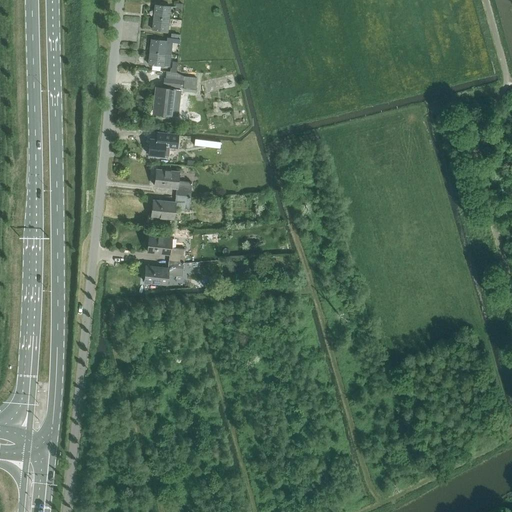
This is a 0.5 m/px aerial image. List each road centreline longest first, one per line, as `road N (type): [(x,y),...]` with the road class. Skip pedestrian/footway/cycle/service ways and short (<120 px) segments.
road 1 (unclassified): [(67,511),(121,0)]
road 2 (primary): [(51,446),(58,322),(53,0)]
road 3 (primary): [(32,0),(37,214),(28,435)]
